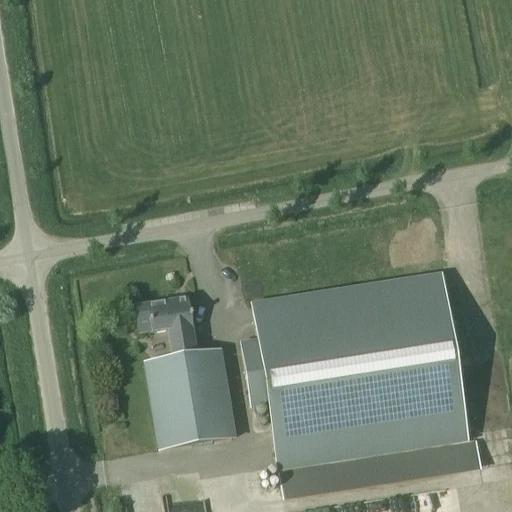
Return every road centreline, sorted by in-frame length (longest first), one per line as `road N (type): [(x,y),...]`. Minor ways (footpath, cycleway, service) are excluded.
road 1 (unclassified): [(30,257),(511,170)]
road 2 (unclassified): [(70,511),(30,257)]
road 3 (unclassified): [(30,257),(0,77)]
